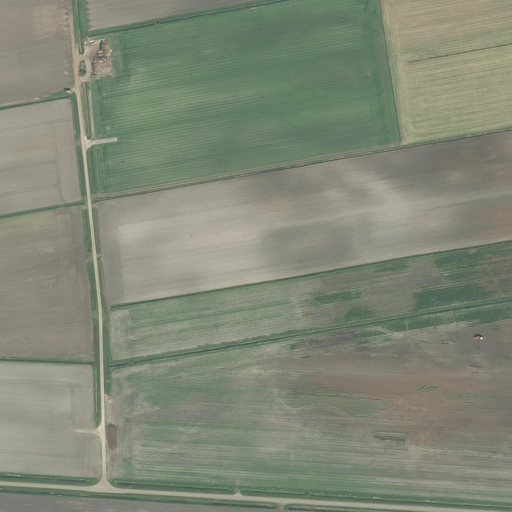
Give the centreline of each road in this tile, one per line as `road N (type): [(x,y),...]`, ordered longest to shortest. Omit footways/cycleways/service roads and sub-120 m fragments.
road 1 (unclassified): [(104,490),(99,308),(72,38)]
road 2 (unclassified): [(469,511),(104,490)]
